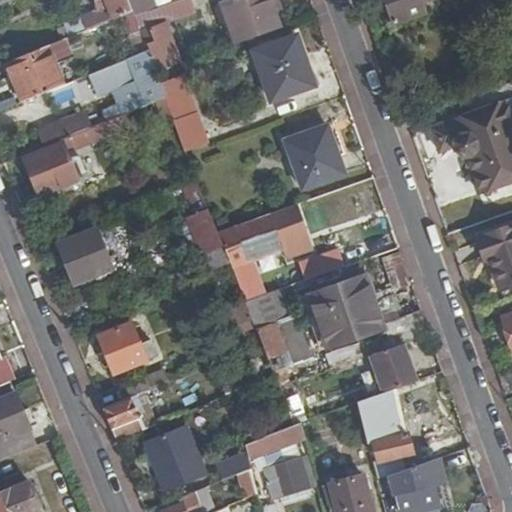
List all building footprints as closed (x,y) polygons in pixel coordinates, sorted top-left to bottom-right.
[(105,0),(113,20),(132,12),(128,2),(127,0),(105,0)] [(134,0),(128,2),(132,12),(134,17),(147,12),(142,0),(134,0)] [(140,33),(148,53),(155,71),(179,62),(165,23),(194,12),(189,0),(180,0),(147,12),(134,17),(140,33)] [(223,0),(220,1),(236,45),(281,29),(271,2),(275,0),(223,0)] [(383,0),(393,25),(426,14),(422,5),(436,0),(383,0)] [(130,36),(138,57),(148,53),(140,33),(130,36)] [(254,52),(272,101),(314,86),(296,37),(254,52)] [(46,47),(6,64),(22,103),(64,87),(46,47)] [(138,57),(95,74),(104,97),(138,84),(148,109),(166,101),(159,82),(156,74),(155,71),(148,53),(138,57)] [(159,82),(166,101),(185,149),(208,141),(181,74),(159,82)] [(511,84),(467,99),(473,114),(432,129),(440,153),(454,148),(457,157),(467,162),(480,197),(511,185),(511,117),(508,107),(511,105),(511,84)] [(37,133),(44,149),(70,139),(93,130),(87,113),(37,133)] [(108,124),(113,135),(132,127),(128,116),(108,124)] [(93,130),(70,139),(75,152),(114,137),(113,135),(108,124),(93,130)] [(303,190),(346,174),(328,126),(285,141),(303,190)] [(42,202),(80,187),(65,146),(26,161),(42,202)] [(198,183),(179,190),(191,219),(187,221),(200,255),(193,257),(200,275),(229,263),(218,234),(198,183)] [(294,206),(270,215),(283,250),(282,251),(285,261),(305,254),(298,234),(304,232),(294,206)] [(229,263),(230,265),(230,266),(246,261),(247,263),(282,251),(283,250),(270,215),(218,234),(229,263)] [(511,282),(511,225),(479,238),(497,288),(511,282)] [(75,285),(113,270),(97,229),(59,244),(75,285)] [(311,251),(304,232),(298,234),(305,254),(311,251)] [(295,286),(342,269),(338,257),(290,274),(295,286)] [(327,349),(382,329),(380,324),(363,276),(308,296),(327,349)] [(254,328),(256,334),(258,333),(278,387),(294,382),(288,365),(310,357),(286,289),(245,304),(254,328)] [(245,304),(242,297),(230,301),(242,332),(254,328),(245,304)] [(382,329),(389,350),(401,345),(419,338),(410,313),(380,324),(382,329)] [(511,347),(511,313),(501,318),(511,347)] [(143,350),(132,323),(98,337),(113,375),(156,357),(152,346),(143,350)] [(389,350),(374,355),(387,393),(415,383),(401,345),(389,350)] [(0,386),(10,382),(16,380),(6,356),(1,358),(0,354),(0,386)] [(118,387),(124,401),(131,398),(143,393),(150,390),(144,377),(118,387)] [(222,386),(227,398),(250,388),(246,377),(222,386)] [(0,401),(15,395),(10,382),(0,386),(0,401)] [(131,398),(140,419),(145,431),(156,426),(143,393),(131,398)] [(0,442),(30,430),(16,395),(15,395),(0,401),(0,442)] [(383,395),(357,404),(360,420),(363,419),(370,444),(373,443),(378,463),(413,454),(407,434),(396,437),(383,395)] [(124,401),(102,409),(111,430),(140,419),(131,398),(124,401)] [(238,405),(224,411),(235,442),(250,436),(238,405)] [(286,411),(293,428),(302,424),(296,407),(286,411)] [(140,419),(111,430),(116,442),(145,431),(140,419)] [(302,424),(293,428),(244,448),(247,457),(248,464),(258,461),(288,449),(306,442),(302,424)] [(205,475),(186,429),(143,447),(162,492),(205,475)] [(0,461),(36,446),(30,430),(0,442),(0,461)] [(454,449),(451,437),(423,445),(427,458),(454,449)] [(306,490),(316,487),(310,458),(296,462),(288,449),(258,461),(260,463),(256,465),(259,472),(262,471),(270,499),(306,490)] [(248,464),(247,457),(216,469),(222,484),(251,473),(248,464)] [(391,487),(394,498),(397,511),(406,511),(439,504),(429,462),(388,476),(391,487)] [(370,511),(362,479),(329,486),(335,511),(370,511)] [(41,511),(30,482),(0,494),(0,511),(41,511)] [(394,498),(391,487),(381,489),(384,500),(394,498)] [(306,490),(270,499),(272,507),(307,497),(306,490)] [(200,511),(207,511),(200,492),(194,495),(200,511)] [(200,511),(194,495),(179,501),(181,507),(167,511),(200,511)] [(384,500),(381,501),(383,511),(397,511),(394,498),(384,500)]
